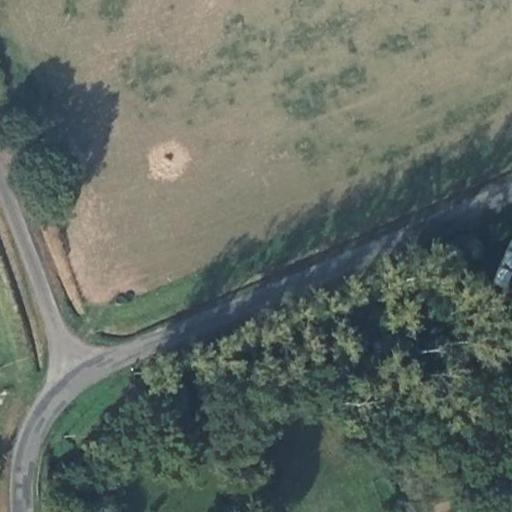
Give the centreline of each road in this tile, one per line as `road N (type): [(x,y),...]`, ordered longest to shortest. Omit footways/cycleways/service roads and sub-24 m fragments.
road 1 (unclassified): [(71,370),(511,168)]
road 2 (unclassified): [(71,370),(0,160)]
road 3 (unclassified): [(25,511),(33,425),(71,370)]
